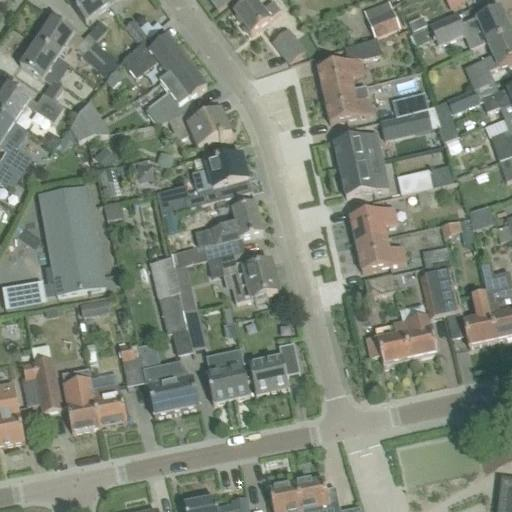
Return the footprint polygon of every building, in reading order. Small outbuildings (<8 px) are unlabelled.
[(109,9),(101,0),(77,0),(70,6),(86,27),(109,9)] [(101,0),(109,9),(121,0),(101,0)] [(206,0),(218,15),(234,3),(237,0),(206,0)] [(464,2),(467,0),(448,0),(444,2),(450,13),(466,5),(464,2)] [(254,3),(250,5),(234,17),(251,39),(267,27),(280,16),(273,6),(262,14),(254,3)] [(376,43),(377,43),(400,33),(388,4),(363,14),(376,43)] [(457,17),(434,28),(429,30),(438,51),(462,40),(463,41),(466,42),(471,54),(486,47),(511,36),(500,11),(462,28),(457,17)] [(59,61),(75,37),(54,22),(37,46),(59,61)] [(408,28),(412,37),(426,30),(422,22),(408,28)] [(135,24),(126,31),(141,51),(146,46),(162,32),(157,27),(152,32),(148,26),(141,32),(135,24)] [(100,27),(76,52),(109,84),(120,69),(96,45),(107,33),(100,27)] [(288,33),(273,46),(290,68),(306,56),(288,33)] [(511,37),(511,36),(486,47),(492,59),(482,63),(483,64),(464,72),(474,94),(494,86),(489,76),(511,65),(511,37)] [(169,81),(188,66),(169,41),(152,54),(146,46),(141,51),(123,66),(136,82),(158,65),(163,71),(160,73),(167,82),(169,81)] [(361,64),(381,60),(377,43),(376,43),(345,53),(348,66),(318,73),(324,100),(354,94),(351,81),(364,79),(361,64)] [(43,85),(59,61),(37,46),(21,70),(43,85)] [(124,52),(114,60),(120,67),(130,58),(124,52)] [(207,91),(188,66),(169,81),(167,82),(160,87),(169,98),(145,115),(157,131),(167,126),(198,112),(191,104),(207,91)] [(50,89),(44,98),(53,105),(63,90),(54,84),(50,89)] [(44,98),(38,107),(9,88),(0,102),(0,117),(15,127),(27,109),(41,119),(54,127),(64,112),(53,105),(44,98)] [(511,120),(511,90),(481,103),(487,117),(499,112),(504,124),(511,120)] [(354,94),(324,100),(330,128),(350,123),(373,118),(369,103),(366,91),(354,94)] [(473,95),(447,106),(452,119),(478,108),(473,95)] [(396,123),(429,115),(425,98),(392,106),(396,123)] [(199,111),(198,112),(167,126),(177,146),(191,140),(197,153),(219,143),(220,145),(224,143),(223,141),(232,137),(221,113),(213,116),(209,107),(199,111)] [(88,108),(71,132),(75,140),(76,141),(87,134),(87,133),(99,126),(89,109),(88,108)] [(9,169),(20,176),(24,178),(32,163),(4,145),(15,127),(0,117),(0,151),(6,156),(1,164),(9,169)] [(412,120),(381,127),(385,144),(416,137),(432,134),(428,117),(412,120)] [(511,120),(504,124),(509,136),(491,143),(500,166),(511,161),(511,120)] [(87,134),(76,141),(79,146),(92,142),(87,134)] [(55,152),(61,143),(51,136),(44,145),(55,152)] [(354,143),(334,147),(340,175),(382,165),(380,153),(377,138),(354,143)] [(456,145),(447,149),(451,159),(460,155),(456,145)] [(105,153),(96,163),(108,173),(116,164),(105,153)] [(161,157),(157,166),(170,171),(174,162),(161,157)] [(177,192),(157,197),(158,199),(162,219),(201,209),(239,199),(243,198),(240,187),(249,184),(243,161),(220,167),(219,165),(216,166),(216,167),(206,170),(207,174),(193,178),(197,194),(189,197),(187,190),(177,192)] [(511,161),(500,166),(506,186),(511,183),(511,161)] [(1,164),(0,166),(0,184),(11,191),(20,176),(9,169),(1,164)] [(382,165),(340,175),(346,202),(366,198),(388,193),(385,178),(382,165)] [(115,172),(99,176),(102,189),(106,189),(119,185),(115,172)] [(434,186),(431,175),(397,182),(401,200),(417,197),(429,194),(435,193),(434,186)] [(88,193),(60,199),(40,202),(52,272),(45,273),(46,280),(48,288),(55,287),(58,301),(77,297),(106,292),(88,193)] [(429,194),(417,197),(419,206),(431,204),(429,194)] [(208,265),(218,263),(244,256),(240,244),(263,238),(255,207),(248,209),(242,211),(232,214),(236,228),(211,235),(199,238),(202,251),(204,250),(208,265)] [(350,221),(356,249),(386,243),(383,231),(396,228),(392,212),(370,217),(350,221)] [(487,212),(468,218),(472,236),(493,230),(487,212)] [(467,229),(448,233),(451,245),(469,241),(467,229)] [(386,243),(356,249),(362,276),(382,272),(404,267),(400,251),(388,254),(386,243)] [(426,271),(434,269),(449,266),(446,251),(422,257),(426,271)] [(227,293),(231,292),(235,308),(278,297),(271,267),(260,270),(255,253),(244,257),(244,256),(218,263),(223,280),(224,280),(227,293)] [(184,255),(171,259),(172,263),(174,274),(188,270),(184,255)] [(172,263),(150,268),(167,340),(187,335),(183,319),(179,299),(174,274),(172,263)] [(449,266),(434,269),(436,279),(435,279),(445,319),(461,316),(451,275),(449,266)] [(392,279),(384,281),(364,285),(368,302),(388,298),(396,296),(392,279)] [(424,300),(430,323),(445,319),(435,279),(420,283),(424,300)] [(44,287),(3,294),(7,315),(47,308),(44,287)] [(511,290),(486,297),(497,346),(511,342),(511,290)] [(193,296),(179,299),(183,319),(197,315),(193,296)] [(463,325),(465,332),(469,352),(497,346),(486,297),(471,301),(476,322),(463,325)] [(93,306),(80,308),(82,320),(95,318),(93,306)] [(432,329),(429,330),(427,320),(402,326),(411,365),(438,359),(432,329)] [(377,342),(367,344),(372,362),(381,360),(384,371),(411,365),(402,326),(401,326),(393,328),(393,329),(395,338),(377,342)] [(202,332),(187,336),(192,355),(207,352),(202,332)] [(142,371),(143,371),(140,359),(139,359),(137,347),(119,351),(128,392),(146,388),(146,391),(148,391),(144,375),(143,375),(142,371)] [(94,348),(87,349),(88,357),(95,355),(94,348)] [(244,369),(249,387),(253,385),(256,400),(290,393),(287,380),(300,377),(294,348),(279,351),(281,361),(244,369)] [(88,357),(86,357),(88,366),(90,366),(96,365),(95,355),(88,357)] [(207,379),(209,389),(214,409),(250,401),(247,387),(249,387),(244,369),(241,356),(207,364),(210,378),(207,379)] [(52,364),(34,367),(42,409),(44,418),(62,414),(52,364)] [(96,365),(90,366),(91,373),(99,372),(97,365),(96,365)] [(42,409),(34,367),(23,370),(26,385),(22,385),(28,411),(42,409)] [(192,381),(190,381),(180,367),(144,375),(148,391),(149,391),(156,422),(199,413),(192,381)] [(89,374),(62,379),(65,391),(68,410),(67,410),(72,438),(100,432),(93,395),(89,374)] [(14,389),(0,391),(0,451),(25,447),(14,389)] [(95,395),(93,395),(100,432),(128,427),(124,407),(122,400),(120,400),(119,390),(95,395)] [(453,437),(454,448),(445,450),(447,464),(477,460),(474,434),(453,437)] [(441,454),(433,455),(431,443),(419,445),(424,477),(445,474),(441,454)] [(413,451),(400,452),(401,483),(414,482),(413,451)] [(511,511),(511,483),(501,482),(497,511),(511,511)] [(324,483),(297,488),(301,511),(339,511),(336,492),(327,494),(324,483)] [(301,511),(297,488),(269,493),(273,511),(301,511)] [(248,511),(247,503),(232,506),(233,510),(220,511),(217,511),(216,503),(185,509),(185,511),(248,511)]
